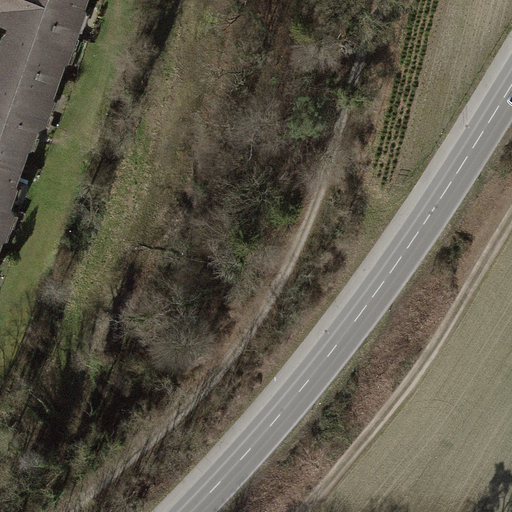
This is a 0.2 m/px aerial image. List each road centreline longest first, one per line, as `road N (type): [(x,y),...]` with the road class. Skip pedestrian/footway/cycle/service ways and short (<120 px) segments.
road 1 (secondary): [(511,95),(337,360),(191,511)]
road 2 (track): [(511,218),(375,434),(295,511)]
